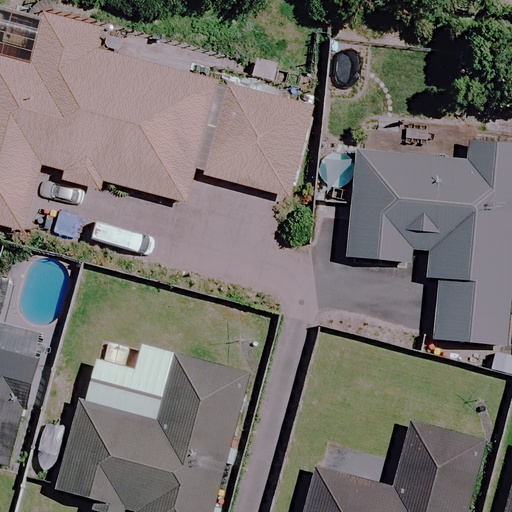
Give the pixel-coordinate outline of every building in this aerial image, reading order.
[(92,51),(99,26),(40,10),(25,62),(0,55),(0,228),(20,234),(35,179),(39,166),(62,172),(59,181),(97,191),(100,183),(184,206),(192,175),(286,201),(310,111),(217,85),(92,51)] [(409,267),(412,242),(431,244),(428,282),(436,283),(430,342),(504,349),(511,258),(511,149),(468,145),(466,165),(349,155),(340,260),(409,267)] [(0,470),(10,473),(42,342),(0,331),(0,470)] [(46,491),(94,505),(92,511),(209,511),(246,380),(88,337),(46,491)] [(461,511),(479,439),(414,424),(403,472),(316,452),(302,511),(461,511)] [(511,511),(511,457),(500,511),(511,511)]
